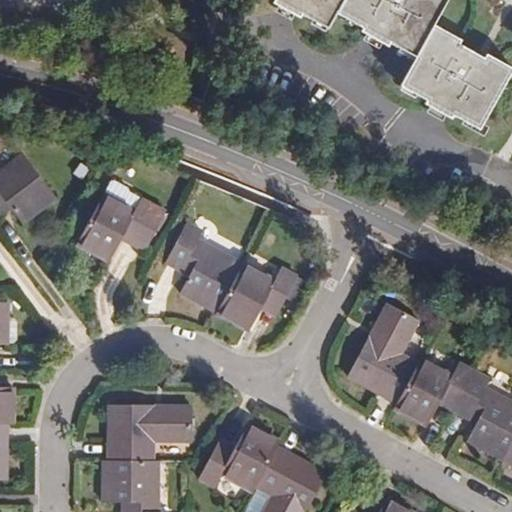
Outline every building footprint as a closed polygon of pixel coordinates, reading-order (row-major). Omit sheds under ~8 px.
[(243,0),(268,13),(265,18),(290,33),(293,29),(321,45),(329,28),(353,42),(353,47),(380,61),(381,57),(408,72),(391,103),(419,116),(417,121),(444,136),(447,131),(467,141),(507,64),(480,50),(478,55),(451,40),(453,34),(427,21),(437,0),(243,0)] [(233,46),(220,56),(231,71),(245,61),(233,46)] [(0,209),(3,207),(0,203),(0,199),(5,195),(10,202),(23,216),(54,190),(19,146),(0,161),(0,209)] [(128,227),(152,239),(170,205),(144,191),(137,204),(105,188),(78,238),(112,257),(124,235),(128,227)] [(0,199),(0,203),(3,207),(10,202),(5,195),(0,199)] [(182,284),(219,303),(245,256),(200,232),(204,224),(187,215),(166,254),(190,268),(182,284)] [(148,248),(152,239),(128,227),(124,235),(148,248)] [(245,256),(219,303),(252,322),(263,300),(267,293),(282,301),(299,268),(283,260),(276,272),(245,256)] [(267,293),(263,300),(279,307),(282,301),(267,293)] [(348,370),(400,398),(421,358),(403,348),(420,315),(386,298),(375,321),(381,324),(376,332),(370,329),(348,370)] [(375,321),(370,329),(376,332),(381,324),(375,321)] [(459,399),(478,364),(460,355),(453,368),(425,352),(421,358),(400,398),(398,403),(426,419),(439,397),(443,389),(459,399)] [(507,455),(511,444),(511,394),(488,381),(492,372),(478,364),(459,399),(455,407),(469,415),(474,406),(482,411),(476,420),(468,436),(506,456),(507,455)] [(0,418),(6,419),(11,419),(11,385),(0,384),(0,418)] [(439,397),(455,407),(459,399),(443,389),(439,397)] [(110,458),(161,458),(161,455),(157,454),(157,439),(195,439),(196,403),(167,402),(167,409),(156,409),(155,403),(109,402),(110,458)] [(469,415),(476,420),(482,411),(474,406),(469,415)] [(279,444),(281,439),(247,421),(236,443),(233,449),(218,441),(199,475),(218,485),(225,472),(255,487),(259,483),(279,444)] [(233,449),(236,443),(221,435),(218,441),(233,449)] [(328,470),(279,444),(259,483),(275,493),(264,511),(299,511),(302,507),(307,509),(328,470)] [(160,508),(161,458),(110,458),(104,458),(104,498),(123,498),(132,498),(131,509),(123,509),(122,511),(170,511),(171,508),(160,508)] [(387,494),(378,511),(351,511),(350,511),(420,511),(387,494)] [(132,498),(123,498),(123,509),(131,509),(132,498)]
